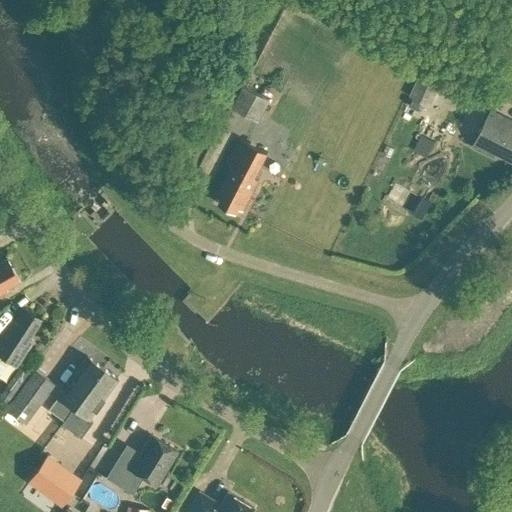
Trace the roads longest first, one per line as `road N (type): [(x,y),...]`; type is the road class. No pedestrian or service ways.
road 1 (residential): [(418,313),(211,250),(171,226),(139,194),(106,129),(72,21)]
road 2 (unclassified): [(329,480),(180,394),(122,346),(78,300),(0,180)]
road 3 (tertiary): [(329,480),(418,313)]
road 4 (tertiary): [(418,313),(511,206)]
